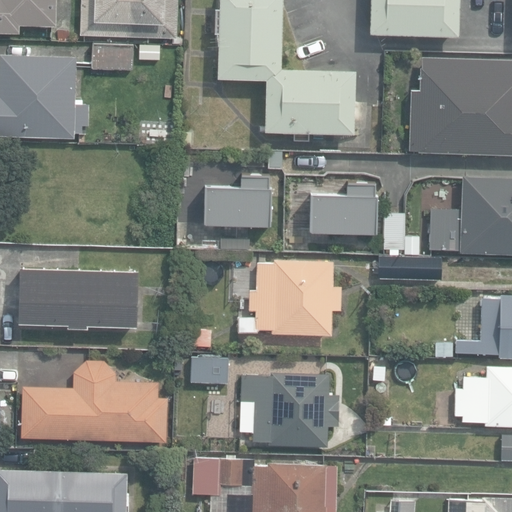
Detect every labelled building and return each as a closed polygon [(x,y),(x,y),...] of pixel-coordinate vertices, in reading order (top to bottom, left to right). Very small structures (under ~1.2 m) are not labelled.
[(0,0),(0,32),(20,33),(20,26),(57,26),(57,0),(0,0)] [(131,0),(81,0),(81,35),(130,37),(131,0)] [(131,0),(130,37),(177,38),(178,0),(131,0)] [(265,130),(354,133),(355,70),(281,68),(283,0),(220,0),(218,77),(266,79),(265,130)] [(371,0),(370,32),(458,35),(459,0),(371,0)] [(70,40),(70,28),(57,28),(57,40),(70,40)] [(140,39),(139,58),(176,61),(177,41),(140,39)] [(92,68),(133,70),(134,43),(94,42),(92,68)] [(0,135),(75,137),(75,133),(82,133),(82,125),(89,125),(90,102),(76,102),(77,56),(0,54),(0,58),(0,135)] [(418,151),(511,154),(511,59),(423,56),(423,68),(420,68),(420,89),(411,89),(409,149),(418,149),(418,151)] [(135,103),(137,83),(124,82),(123,102),(135,103)] [(115,143),(115,128),(105,128),(105,143),(115,143)] [(182,144),(192,145),(193,130),(182,130),(182,144)] [(239,179),(205,178),(204,220),(269,221),(271,180),(267,181),(267,167),(239,167),(239,179)] [(345,187),(311,186),(310,227),(376,229),(377,188),(374,188),(374,175),(346,174),(345,187)] [(460,251),(511,253),(511,177),(462,176),(461,209),(407,207),(406,235),(389,234),(388,251),(407,252),(407,247),(460,249),(460,251)] [(272,332),(332,334),(333,309),(341,309),(342,284),(334,284),(334,261),(274,258),(274,261),(259,260),(258,289),(250,288),(249,309),(256,309),(256,316),(238,316),(238,331),(259,332),(259,328),(272,328),(272,332)] [(78,327),(81,268),(22,267),(21,322),(68,322),(68,327),(78,327)] [(138,325),(139,269),(81,268),(78,327),(89,327),(89,324),(137,325),(138,325)] [(499,356),(511,356),(511,294),(501,294),(501,297),(483,296),(482,340),(453,340),(453,351),(500,352),(499,356)] [(193,344),(211,345),(212,328),(193,328),(193,344)] [(176,364),(191,364),(191,348),(177,348),(176,364)] [(228,383),(229,356),(192,354),(191,381),(228,383)] [(21,437),(166,442),(168,397),(158,396),(158,381),(116,379),(116,373),(106,359),(88,358),(74,371),(73,387),(22,385),(21,437)] [(511,425),(511,364),(488,363),(487,376),(463,375),(463,389),(456,388),(455,414),(463,414),(463,419),(486,421),(485,424),(487,424),(511,425)] [(372,380),(387,381),(388,365),(373,364),(372,380)] [(267,444),(329,446),(329,425),(339,425),(340,392),(329,392),(329,372),(271,370),(271,372),(254,372),(254,375),(241,375),(240,400),(250,400),(249,441),(268,441),(267,444)] [(500,459),(511,459),(511,429),(501,429),(500,459)] [(325,511),(326,505),(335,505),(337,461),(270,457),(269,467),(253,466),(254,459),(196,456),(194,491),(222,492),(222,481),(253,482),(253,494),(229,493),(228,511),(325,511)] [(0,511),(59,511),(60,468),(0,466),(0,511)] [(60,468),(59,511),(127,511),(127,503),(129,503),(130,492),(128,492),(128,470),(60,468)] [(511,511),(511,498),(483,497),(483,500),(466,499),(465,511),(511,511)] [(375,511),(414,511),(415,500),(399,499),(397,511),(383,511),(375,511)]
